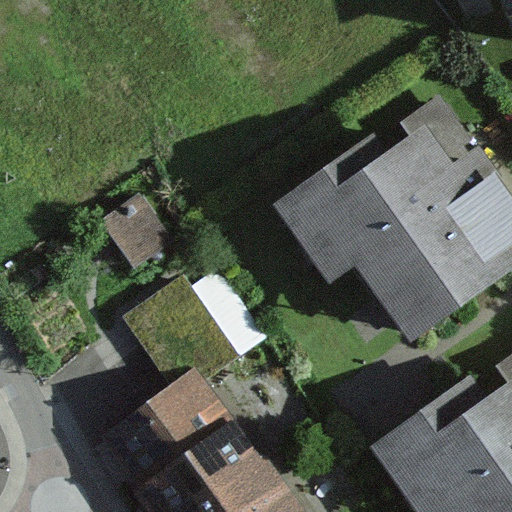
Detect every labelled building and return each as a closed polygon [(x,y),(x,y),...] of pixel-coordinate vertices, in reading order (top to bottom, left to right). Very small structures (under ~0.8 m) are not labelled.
[(387,150),(296,216),(349,289),(375,270),(435,352),(511,295),(511,185),(500,170),(475,188),(444,146),(405,174),(387,150)] [(149,197),(108,227),(141,273),(182,244),(149,197)] [(198,384),(107,447),(145,500),(235,438),(198,384)] [(489,386),(395,454),(437,511),(474,511),(477,511),(511,511),(511,405),(506,410),(489,386)] [(286,511),(235,438),(145,500),(152,511),(286,511)]
